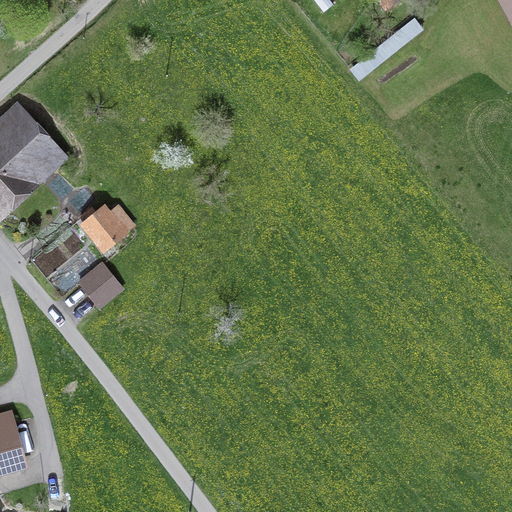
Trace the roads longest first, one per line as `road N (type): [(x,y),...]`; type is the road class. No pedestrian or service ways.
road 1 (unclassified): [(208,511),(0,252)]
road 2 (unclassified): [(94,0),(0,90)]
